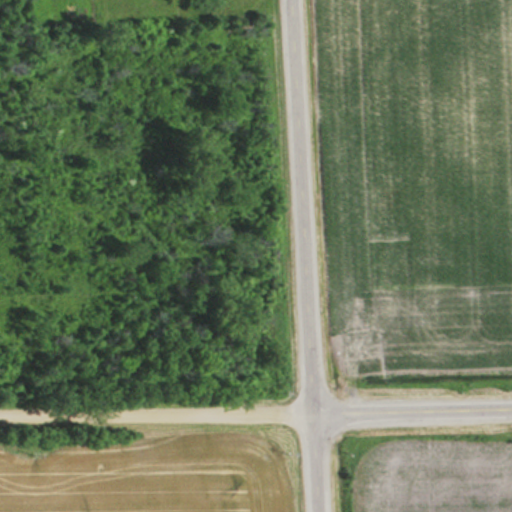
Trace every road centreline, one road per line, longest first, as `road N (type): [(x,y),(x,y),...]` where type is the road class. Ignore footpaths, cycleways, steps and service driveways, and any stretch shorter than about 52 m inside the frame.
road 1 (tertiary): [(311,411),(289,0)]
road 2 (residential): [(311,411),(0,413)]
road 3 (residential): [(511,406),(311,411)]
